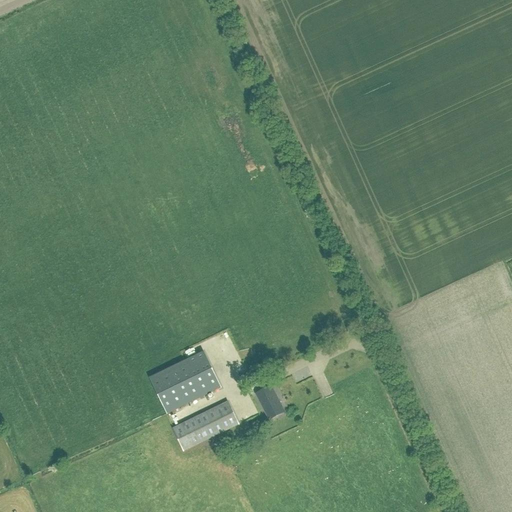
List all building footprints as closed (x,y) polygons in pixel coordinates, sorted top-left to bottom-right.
[(149,381),(165,417),(220,392),(203,356),(149,381)] [(307,403),(322,393),(311,376),(296,386),(307,403)] [(268,420),(284,412),(271,386),(255,395),(268,420)] [(293,388),(288,391),(292,397),(297,394),(293,388)] [(184,453),(239,425),(228,403),(173,430),(184,453)]
